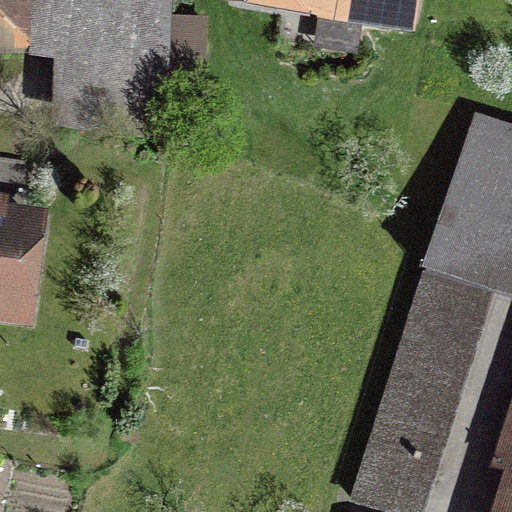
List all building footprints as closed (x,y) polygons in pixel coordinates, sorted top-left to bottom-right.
[(0,0),(0,40),(18,40),(18,0),(0,0)] [(158,0),(18,0),(18,40),(57,40),(56,120),(157,121),(158,0)] [(234,0),(233,7),(329,29),(335,0),(234,0)] [(511,511),(511,151),(475,139),(353,502),(383,511),(415,511),(491,286),(511,292),(511,481),(501,511),(511,511)] [(37,224),(0,218),(0,337),(20,341),(37,224)]
